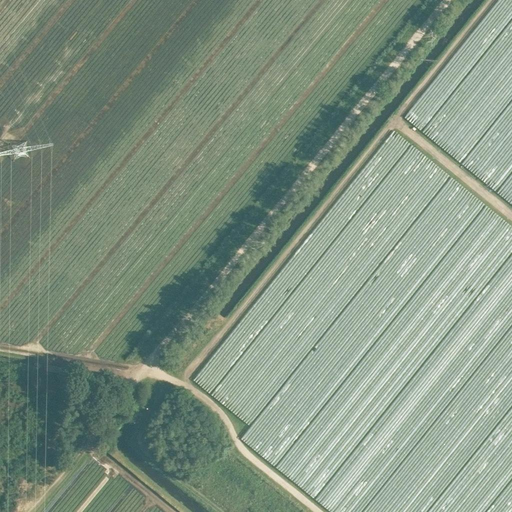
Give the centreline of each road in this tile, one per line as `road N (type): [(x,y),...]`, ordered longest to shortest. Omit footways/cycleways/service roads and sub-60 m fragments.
road 1 (track): [(130,389),(451,0)]
road 2 (track): [(222,511),(141,444),(148,410),(130,389)]
road 3 (track): [(32,511),(130,389)]
